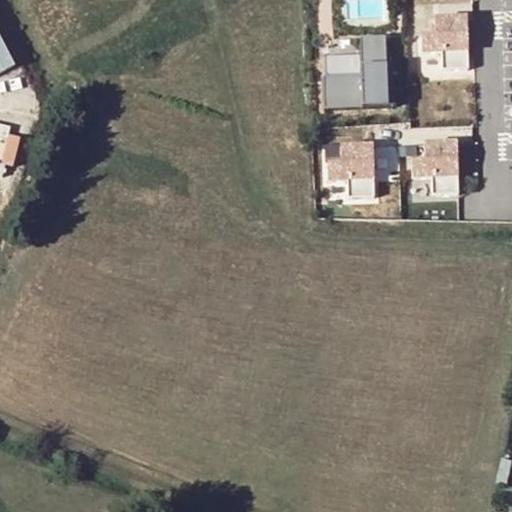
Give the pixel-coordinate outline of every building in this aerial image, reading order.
[(465,17),(432,18),(433,34),(419,34),(420,52),(439,51),(440,69),(467,68),(465,17)] [(0,74),(19,66),(0,22),(0,74)] [(366,37),(371,109),(398,107),(393,35),(366,37)] [(328,76),(329,108),(368,108),(367,75),(328,76)] [(455,141),(423,142),(423,157),(409,158),(410,175),(430,175),(430,193),(457,192),(455,141)] [(371,144),(339,145),(339,160),(325,160),(325,179),(346,178),(346,195),(372,194),(371,144)]
